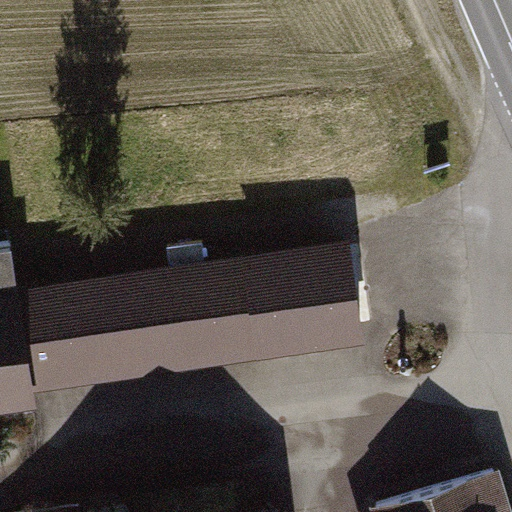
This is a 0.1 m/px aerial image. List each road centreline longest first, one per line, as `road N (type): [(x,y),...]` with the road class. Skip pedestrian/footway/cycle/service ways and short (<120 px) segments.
road 1 (residential): [(511,402),(497,369),(490,298),(511,235)]
road 2 (track): [(420,0),(465,92),(511,140)]
